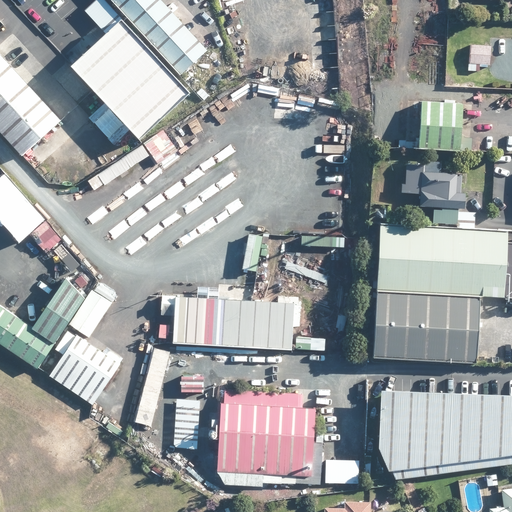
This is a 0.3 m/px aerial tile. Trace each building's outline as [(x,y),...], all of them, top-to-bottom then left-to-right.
[(109,0),(178,76),(206,51),(159,0),(109,0)] [(190,93),(176,78),(123,20),(69,70),(129,134),(137,143),(190,93)] [(488,66),(490,46),(470,45),(469,64),(488,66)] [(59,122),(0,58),(0,135),(0,136),(20,158),(26,153),(59,122)] [(281,87),(289,83),(286,75),(278,78),(281,87)] [(427,78),(427,87),(443,87),(443,78),(427,78)] [(203,100),(208,96),(201,88),(196,93),(203,100)] [(458,138),(460,106),(420,104),(417,150),(470,153),(471,139),(458,138)] [(177,152),(162,131),(144,144),(159,165),(177,152)] [(422,172),(423,166),(405,165),(403,185),(400,185),(399,195),(419,196),(418,207),(441,209),(440,211),(432,211),(431,224),(457,225),(456,230),(473,231),(474,214),(457,213),(457,210),(462,210),(463,194),(460,194),(460,190),(461,175),(441,173),(422,172)] [(312,201),(320,200),(319,188),(311,189),(312,201)] [(380,225),(388,225),(389,207),(371,206),(370,224),(380,225)] [(473,231),(456,230),(379,226),(377,250),(377,257),(376,280),(375,289),(371,359),(473,365),(477,298),(502,299),(502,298),(511,298),(511,244),(504,244),(505,233),(473,231)] [(257,268),(263,233),(250,231),(244,266),(257,268)] [(285,268),(325,283),(328,276),(287,262),(285,268)] [(245,279),(245,282),(254,283),(256,273),(246,271),(246,275),(244,275),(244,279),(245,279)] [(100,275),(97,280),(91,290),(96,292),(104,278),(100,275)] [(0,307),(0,345),(36,370),(85,297),(67,277),(32,329),(21,322),(16,318),(0,307)] [(248,302),(249,290),(197,287),(196,298),(162,296),(161,315),(174,316),(172,344),(292,351),(293,327),(300,327),(301,301),(299,301),(299,297),(285,296),(285,298),(278,298),(277,304),(263,303),(263,300),(256,299),(255,303),(248,302)] [(89,338),(91,335),(111,304),(92,291),(69,325),(89,338)] [(344,331),(346,316),(337,315),(336,328),(338,328),(338,331),(344,331)] [(167,339),(169,325),(160,324),(158,338),(167,339)] [(86,343),(76,336),(75,337),(67,332),(55,350),(63,356),(58,364),(87,383),(85,387),(95,394),(97,390),(101,392),(119,365),(117,364),(122,358),(106,348),(104,351),(102,354),(100,353),(91,347),(86,343)] [(295,350),(323,350),(323,338),(309,338),(309,336),(297,336),(297,338),(295,338),(295,350)] [(171,352),(155,348),(135,421),(151,426),(171,352)] [(201,397),(202,383),(177,381),(176,395),(201,397)] [(297,393),(291,392),(223,387),(222,400),(219,400),(217,428),(216,437),(214,468),(309,475),(312,441),(314,406),(301,405),(302,393),(297,393)] [(511,392),(377,387),(375,429),(375,445),(385,468),(389,468),(393,477),(511,462),(511,392)] [(200,400),(177,399),(175,448),(198,449),(200,400)] [(359,485),(359,460),(326,460),(326,485),(359,485)] [(486,485),(496,484),(495,473),(485,475),(486,485)] [(511,511),(511,485),(502,487),(499,488),(501,505),(499,506),(499,504),(495,505),(495,506),(487,507),(487,511),(511,511)] [(368,511),(369,501),(344,500),(343,501),(343,507),(337,507),(323,506),(322,511),(368,511)]
